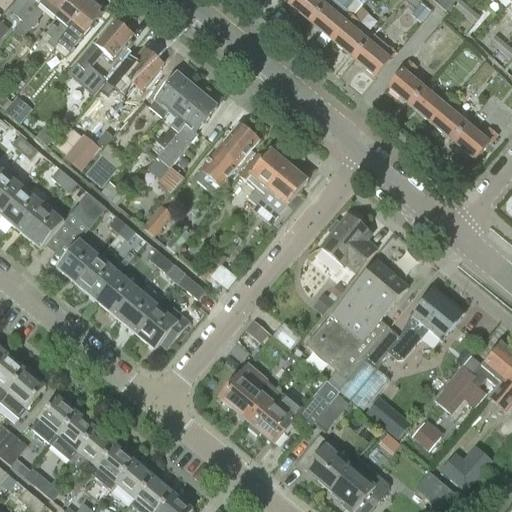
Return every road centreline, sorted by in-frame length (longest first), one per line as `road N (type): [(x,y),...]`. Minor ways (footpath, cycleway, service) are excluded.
road 1 (residential): [(159,410),(363,162)]
road 2 (tertiary): [(363,162),(335,128),(178,0)]
road 3 (residential): [(159,410),(0,276)]
road 4 (residential): [(282,511),(159,410)]
road 5 (tertiary): [(462,239),(363,162)]
